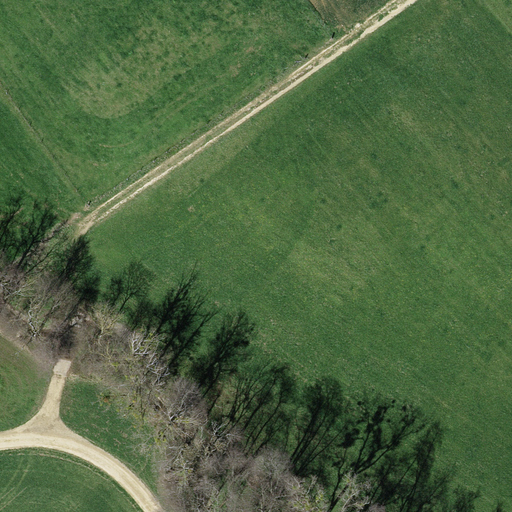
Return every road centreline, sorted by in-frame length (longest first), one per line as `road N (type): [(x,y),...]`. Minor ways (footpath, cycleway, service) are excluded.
road 1 (track): [(408,0),(89,225),(41,437)]
road 2 (track): [(153,511),(123,471),(88,449),(41,437),(0,444)]
